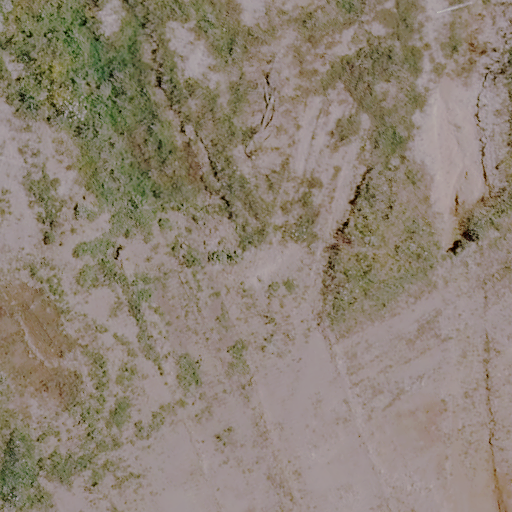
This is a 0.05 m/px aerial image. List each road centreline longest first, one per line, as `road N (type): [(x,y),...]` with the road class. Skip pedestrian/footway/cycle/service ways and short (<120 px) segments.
road 1 (unknown): [(511,140),(0,465)]
road 2 (unknown): [(0,160),(111,394)]
